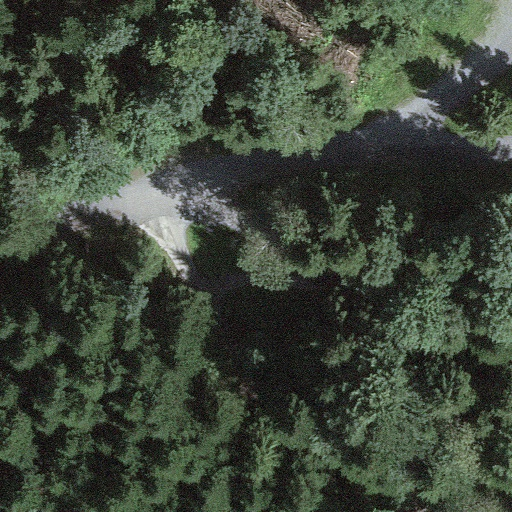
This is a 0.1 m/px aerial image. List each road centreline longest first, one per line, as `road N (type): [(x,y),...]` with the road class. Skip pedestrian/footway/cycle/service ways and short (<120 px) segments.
road 1 (track): [(180,176),(176,234),(191,283),(345,447),(419,511)]
road 2 (track): [(511,41),(400,125),(283,145),(180,176)]
road 3 (track): [(180,176),(0,241)]
